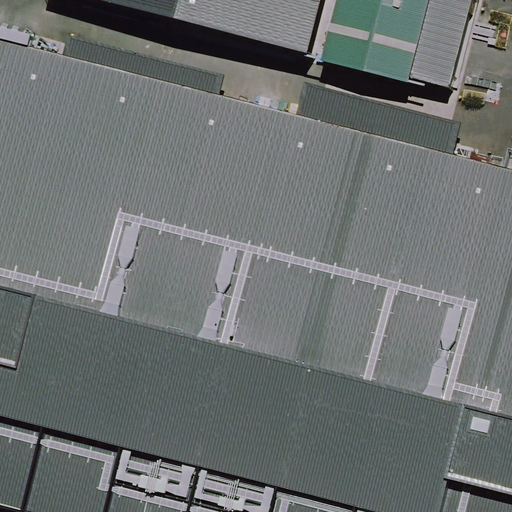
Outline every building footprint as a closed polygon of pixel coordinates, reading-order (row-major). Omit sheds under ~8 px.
[(473,103),(498,0),(76,0),(75,5),(473,103)] [(0,23),(0,50),(4,51),(12,26),(0,23)] [(246,84),(92,45),(85,71),(240,110),(246,84)] [(0,510),(8,511),(511,511),(511,177),(471,167),(318,128),(240,110),(85,71),(4,51),(0,50),(0,510)] [(480,132),(327,93),(318,128),(471,167),(480,132)]
